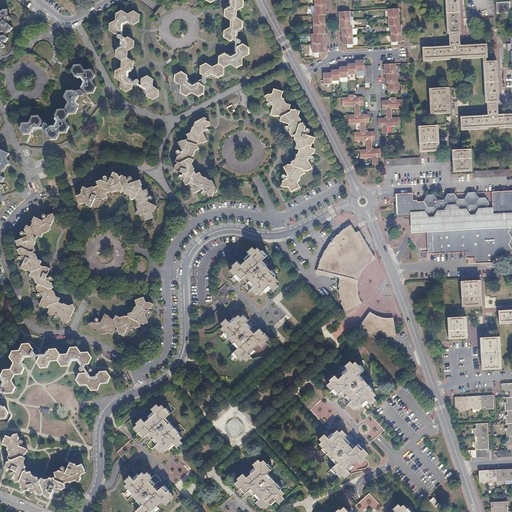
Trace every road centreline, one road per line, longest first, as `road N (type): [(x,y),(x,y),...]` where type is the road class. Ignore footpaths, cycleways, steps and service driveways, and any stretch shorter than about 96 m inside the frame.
road 1 (residential): [(139,389),(175,366),(183,346),(184,265),(199,240),(234,229),(276,235),(353,203)]
road 2 (residential): [(139,389),(120,356),(30,324),(3,256),(3,232)]
road 3 (tertiary): [(366,210),(434,390)]
road 4 (residential): [(78,511),(97,484),(102,417),(139,389)]
road 5 (tertiary): [(301,76),(358,192)]
